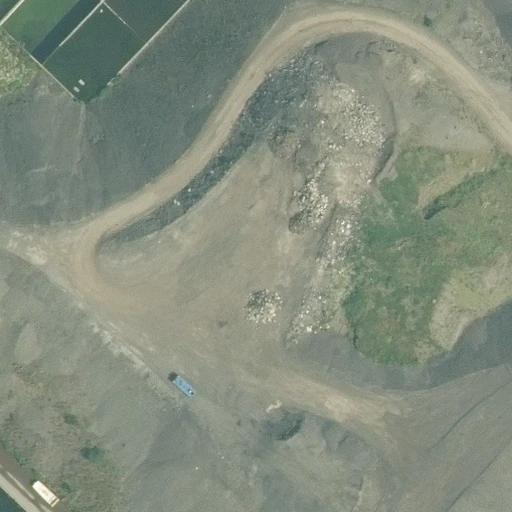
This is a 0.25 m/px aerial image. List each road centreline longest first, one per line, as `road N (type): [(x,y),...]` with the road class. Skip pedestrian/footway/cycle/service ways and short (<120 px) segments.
road 1 (unknown): [(216,148),(303,33),(354,12),(398,17),(511,123)]
road 2 (unknown): [(216,148),(291,214),(304,264),(284,312),(189,429)]
road 3 (unknown): [(102,274),(216,148)]
